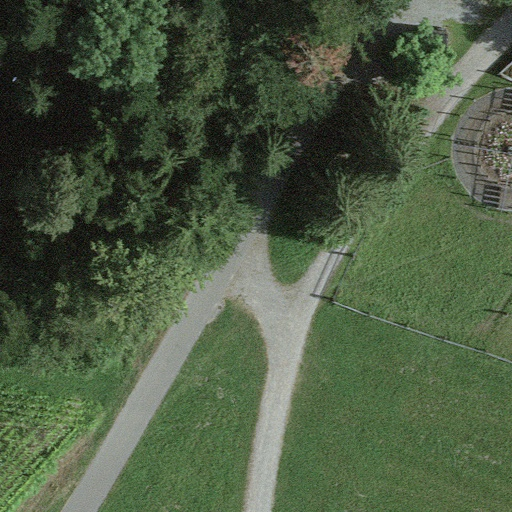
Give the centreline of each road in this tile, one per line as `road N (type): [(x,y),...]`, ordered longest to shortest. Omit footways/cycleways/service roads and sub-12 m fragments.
road 1 (residential): [(354,0),(222,266),(78,511)]
road 2 (track): [(258,511),(302,307),(391,165),(511,31)]
